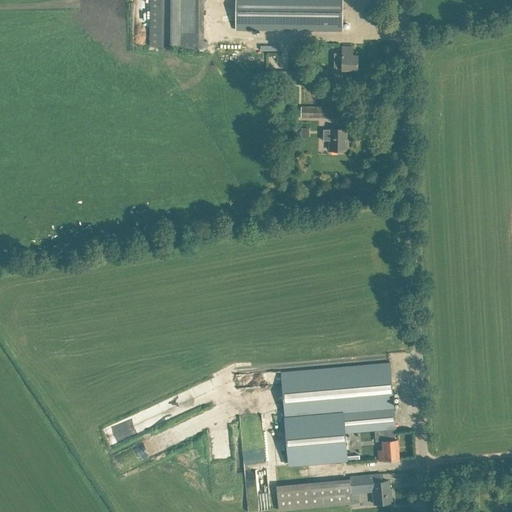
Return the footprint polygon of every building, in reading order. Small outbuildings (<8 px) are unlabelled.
[(149,0),(149,47),(160,47),(161,0),(149,0)] [(170,0),(171,46),(204,47),(204,0),(170,0)] [(235,0),(236,29),(342,30),(342,0),(235,0)] [(334,59),(334,69),(342,70),(348,70),(358,70),(358,55),(352,55),(352,46),(342,46),(342,52),(342,59),(334,59)] [(301,116),(341,117),(341,107),(301,106),(301,116)] [(330,140),(330,150),(346,150),(346,129),(323,129),(323,140),(330,140)] [(363,344),(363,353),(384,353),(384,344),(363,344)] [(345,432),(374,429),(375,441),(383,441),(383,449),(378,450),(379,460),(399,458),(397,440),(395,440),(394,428),(395,428),(390,362),(281,372),(289,463),(347,458),(347,456),(345,432)] [(382,481),(381,473),(350,476),(350,478),(349,479),(350,492),(351,492),(373,490),(374,503),(392,502),(391,493),(389,493),(388,480),(382,481)]
